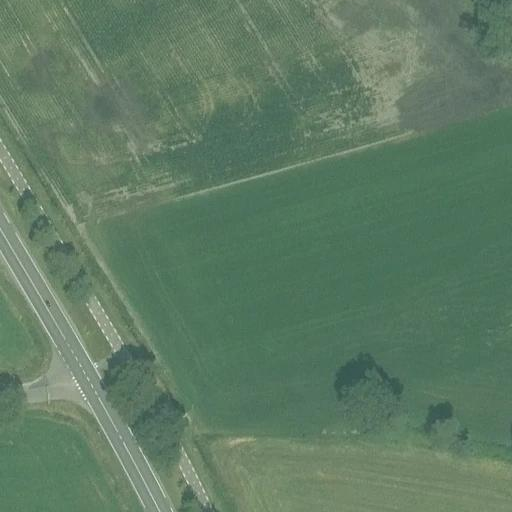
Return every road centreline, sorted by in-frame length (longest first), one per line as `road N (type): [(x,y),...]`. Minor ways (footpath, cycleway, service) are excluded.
road 1 (primary): [(84,374),(0,229)]
road 2 (primary): [(159,511),(84,374)]
